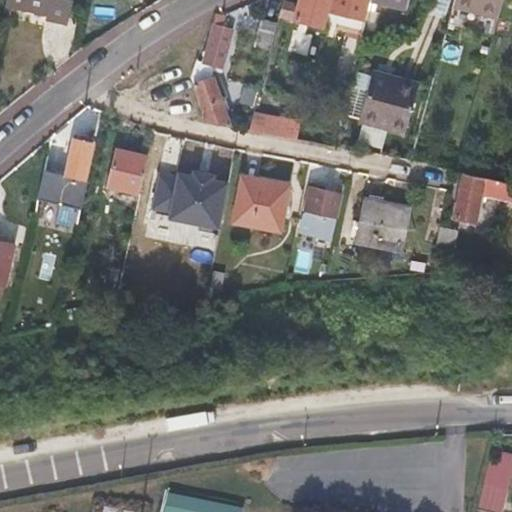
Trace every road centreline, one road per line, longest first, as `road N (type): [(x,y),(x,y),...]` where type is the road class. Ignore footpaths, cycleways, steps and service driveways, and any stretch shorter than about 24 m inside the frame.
road 1 (residential): [(0,475),(297,424),(511,409)]
road 2 (residential): [(0,146),(69,85),(204,0)]
